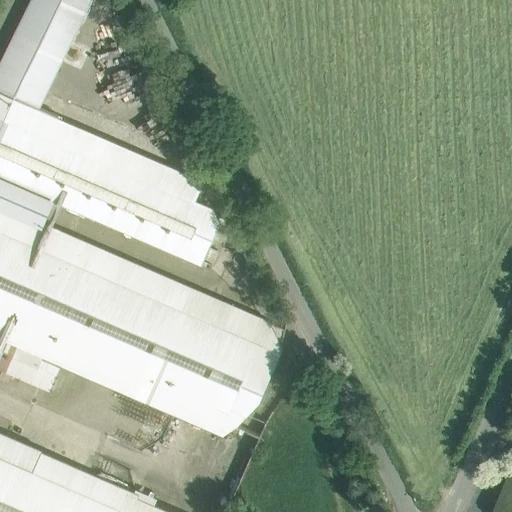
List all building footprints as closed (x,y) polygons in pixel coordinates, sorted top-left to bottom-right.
[(202,182),(12,100),(0,126),(0,174),(201,262),(220,221),(214,209),(194,201),(202,182)] [(0,206),(0,322),(238,426),(261,400),(281,355),(286,329),(266,321),(266,322),(0,206)] [(61,364),(12,342),(7,354),(56,375),(61,364)] [(0,511),(128,511),(0,456),(0,511)] [(511,511),(511,472),(495,511),(511,511)]
